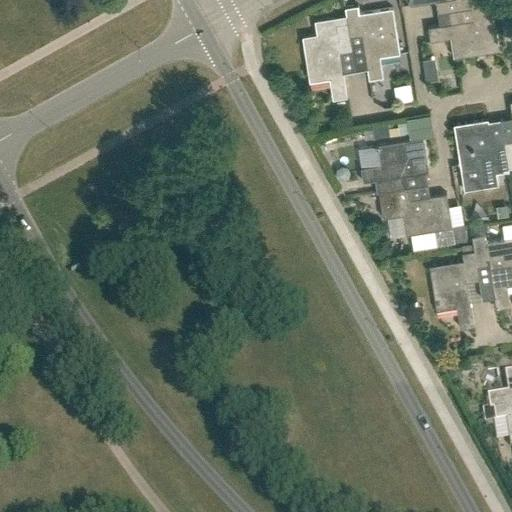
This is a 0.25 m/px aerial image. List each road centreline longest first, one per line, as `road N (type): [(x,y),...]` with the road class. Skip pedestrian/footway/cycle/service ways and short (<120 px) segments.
road 1 (tertiary): [(470,511),(204,27)]
road 2 (tertiary): [(0,173),(81,314),(161,425),(246,511)]
road 3 (unclassified): [(0,139),(204,27)]
